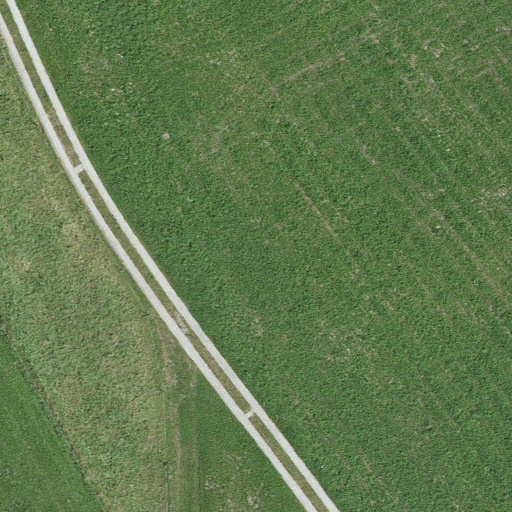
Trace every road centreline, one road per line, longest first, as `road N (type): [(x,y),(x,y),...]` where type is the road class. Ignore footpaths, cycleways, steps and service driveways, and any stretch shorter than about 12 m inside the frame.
road 1 (track): [(325,511),(173,312),(84,177),(1,0)]
road 2 (track): [(180,511),(173,312)]
